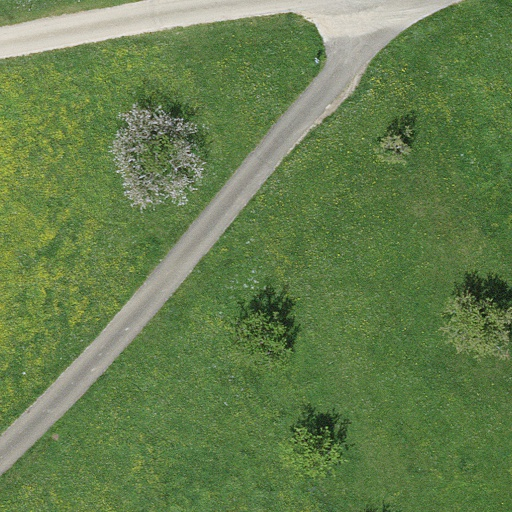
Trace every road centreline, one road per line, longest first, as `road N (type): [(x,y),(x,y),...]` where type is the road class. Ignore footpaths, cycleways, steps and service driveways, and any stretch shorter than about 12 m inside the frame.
road 1 (track): [(383,0),(359,41),(205,230),(0,451)]
road 2 (track): [(276,0),(0,43)]
